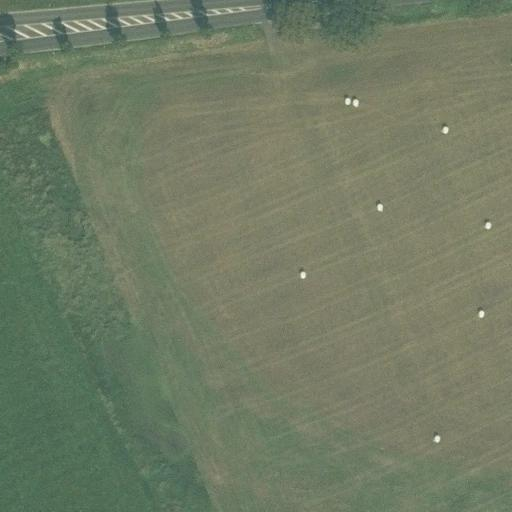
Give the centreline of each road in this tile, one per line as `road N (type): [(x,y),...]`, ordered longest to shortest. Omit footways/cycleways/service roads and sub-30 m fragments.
road 1 (tertiary): [(0,51),(386,0)]
road 2 (tertiary): [(271,0),(0,23)]
